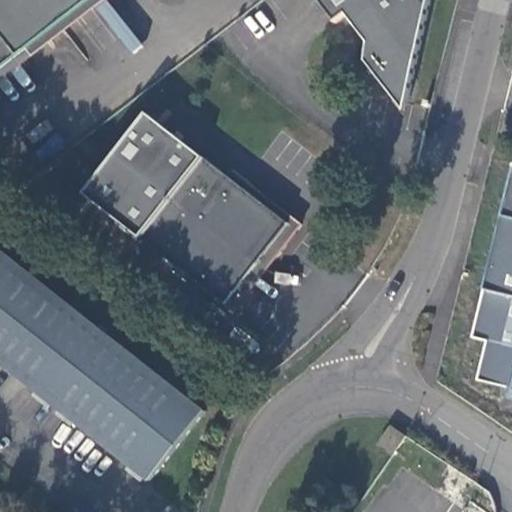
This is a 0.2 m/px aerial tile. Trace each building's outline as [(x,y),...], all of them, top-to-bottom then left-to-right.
[(0,0),(0,66),(85,0),(0,0)] [(321,0),(338,22),(350,14),(373,44),(368,62),(409,112),(433,3),(428,0),(321,0)] [(228,177),(205,159),(142,240),(235,313),(249,295),(239,288),(272,246),(282,253),(303,226),(276,204),(271,210),(228,177)] [(228,177),(271,210),(276,204),(232,170),(228,177)] [(511,190),(475,337),(490,341),(480,380),(511,387),(511,190)] [(239,288),(249,295),(282,253),(272,246),(239,288)] [(206,412),(0,248),(0,363),(151,482),(206,412)] [(395,453),(408,435),(394,423),(381,443),(395,453)]
